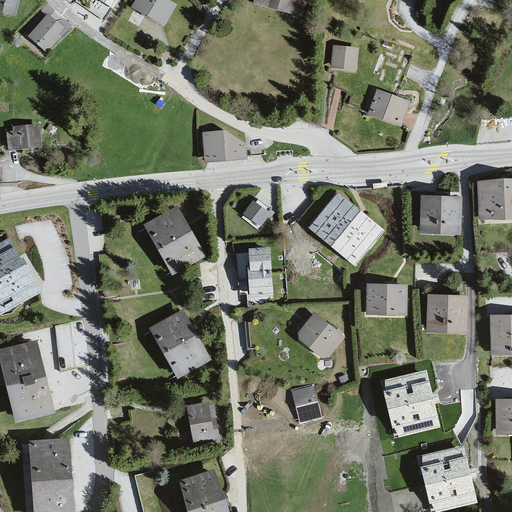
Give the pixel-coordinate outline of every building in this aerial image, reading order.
[(18,0),(0,0),(0,9),(15,13),(18,0)] [(91,0),(109,11),(116,0),(91,0)] [(165,0),(133,0),(130,6),(165,28),(178,8),(165,0)] [(256,0),(257,0),(300,12),(303,0),(256,0)] [(49,15),(30,35),(47,50),(60,36),(58,34),(64,28),(49,15)] [(335,47),(333,66),(356,68),(358,49),(335,47)] [(408,101),(378,91),(370,113),(400,123),(408,101)] [(15,132),(9,133),(10,149),(41,145),(39,125),(15,127),(15,132)] [(221,132),(194,135),(201,161),(241,157),(243,145),(221,132)] [(290,154),(272,155),(273,162),(291,162),(290,154)] [(511,179),(479,181),(480,216),(511,215),(511,179)] [(340,196),(313,227),(355,261),(381,230),(340,196)] [(461,197),(423,196),(421,230),(460,232),(461,197)] [(269,212),(253,201),(245,213),(260,224),(269,212)] [(178,208),(146,226),(173,273),(205,255),(178,208)] [(9,240),(0,245),(0,307),(2,311),(38,292),(9,240)] [(269,247),(250,249),(251,265),(248,266),(250,295),(273,293),(269,247)] [(406,286),(369,285),(368,312),(405,313),(406,286)] [(467,297),(431,296),(429,330),(465,331),(467,297)] [(183,312),(152,328),(177,375),(209,359),(183,312)] [(315,312),(300,331),(300,338),(322,355),(328,355),(345,336),(315,312)] [(511,315),(493,316),(494,350),(511,349),(511,315)] [(246,321),(247,346),(263,345),(262,320),(246,321)] [(36,343),(1,351),(18,419),(52,411),(36,343)] [(429,365),(383,374),(395,431),(440,422),(429,365)] [(511,399),(497,400),(498,432),(511,431),(511,399)] [(207,403),(188,406),(195,443),(219,439),(215,419),(210,420),(207,403)] [(33,442),(36,511),(71,511),(68,440),(33,442)] [(432,509),(478,499),(465,441),(419,450),(432,509)] [(226,511),(213,471),(183,481),(193,511),(226,511)]
